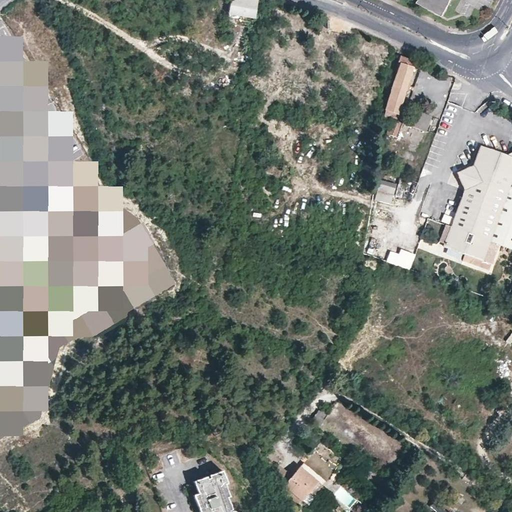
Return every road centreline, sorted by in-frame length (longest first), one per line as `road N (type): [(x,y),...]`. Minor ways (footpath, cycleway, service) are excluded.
road 1 (secondary): [(313,0),(468,67),(494,70)]
road 2 (secondary): [(480,40),(453,42),(357,0)]
